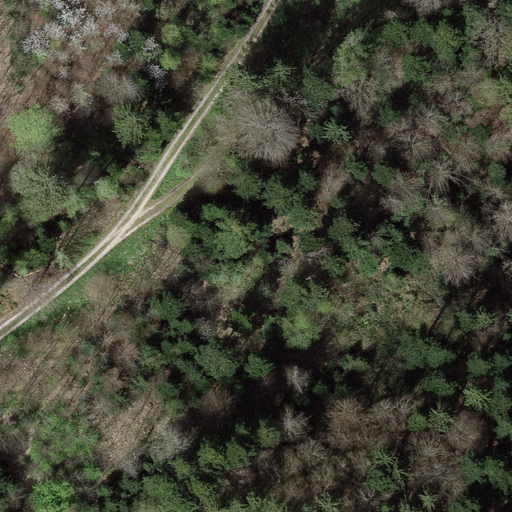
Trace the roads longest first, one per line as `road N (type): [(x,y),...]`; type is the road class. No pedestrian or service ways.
road 1 (track): [(387,0),(284,125),(125,228),(0,333)]
road 2 (track): [(125,228),(277,0)]
